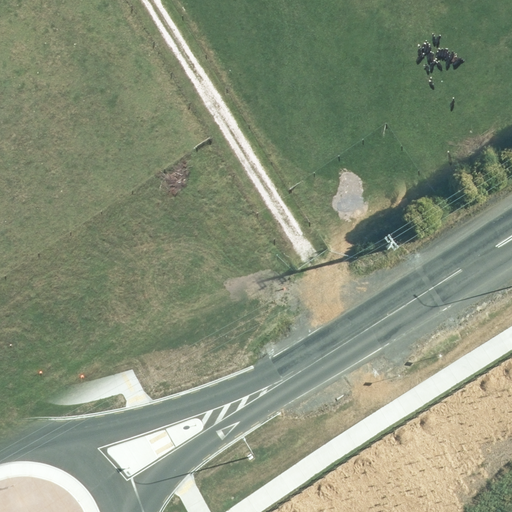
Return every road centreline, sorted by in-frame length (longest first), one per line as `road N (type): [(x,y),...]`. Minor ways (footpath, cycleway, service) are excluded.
road 1 (secondary): [(113,479),(511,240)]
road 2 (secondary): [(0,434),(60,437),(113,479)]
